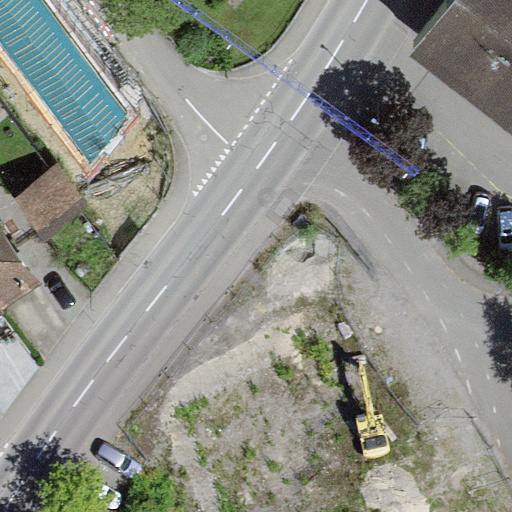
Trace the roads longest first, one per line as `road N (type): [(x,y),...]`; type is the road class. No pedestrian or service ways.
road 1 (tertiary): [(16,488),(255,173)]
road 2 (residential): [(300,107),(359,170),(480,343)]
road 3 (residential): [(116,0),(255,173)]
road 4 (tertiary): [(300,107),(365,0)]
